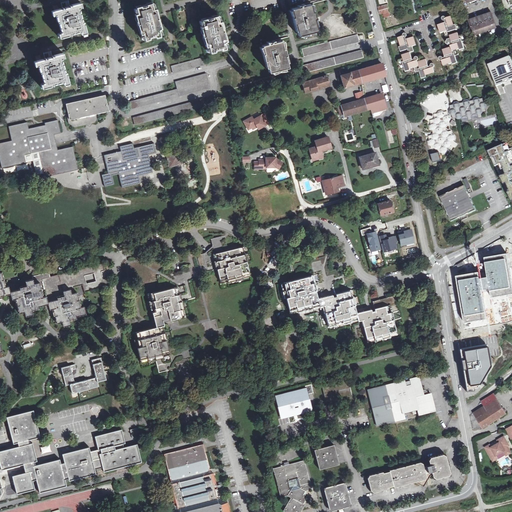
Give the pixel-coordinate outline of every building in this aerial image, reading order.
[(70,7),(59,9),(58,4),(53,6),(55,16),(56,16),(57,23),(59,22),(61,32),(60,33),(62,38),(71,35),(71,34),(81,31),(81,32),(86,31),(83,22),(82,22),(79,8),(78,3),(69,6),(70,7)] [(141,6),(136,7),(137,13),(135,14),(140,34),(143,34),(144,40),(149,39),(149,37),(154,36),(155,37),(160,36),(159,30),(161,29),(155,9),(153,9),(151,3),(146,4),(147,6),(141,7),(141,6)] [(314,12),(312,12),(310,4),(291,9),(293,17),(292,17),(294,25),(295,24),(298,36),(317,31),(314,19),(315,19),(314,12)] [(389,12),(387,5),(378,7),(380,14),(389,12)] [(473,36),(496,27),(492,13),(468,21),(473,36)] [(206,19),(201,20),(203,26),(200,27),(205,47),(208,46),(210,53),(215,52),(214,50),(220,48),(220,50),(225,49),(223,42),(226,42),(220,21),(218,22),(216,16),(211,17),(212,19),(206,20),(206,19)] [(447,22),(445,23),(437,25),(440,33),(444,32),(446,37),(450,36),(451,39),(447,40),(448,41),(447,42),(446,43),(447,44),(448,45),(449,45),(450,44),(452,44),(452,45),(451,46),(450,46),(451,47),(442,50),(445,58),(446,59),(444,60),(443,58),(442,57),(441,57),(440,58),(439,59),(440,60),(442,61),(443,66),(452,63),(457,62),(455,56),(459,55),(457,50),(459,49),(464,48),(462,42),(466,41),(465,35),(459,37),(458,33),(451,35),(450,32),(455,30),(454,25),(451,17),(446,18),(445,17),(443,17),(442,18),(442,19),(443,20),(444,21),(446,20),(447,22)] [(398,38),(400,47),(402,52),(408,50),(409,53),(402,55),(403,60),(399,61),(400,66),(403,65),(405,70),(410,69),(414,68),(415,72),(419,71),(421,77),(426,76),(434,73),(433,67),(433,66),(434,65),(433,64),(431,64),(430,65),(430,66),(431,68),(429,69),(428,67),(426,60),(418,62),(417,61),(418,60),(418,59),(417,58),(416,57),(415,58),(415,60),(415,61),(413,62),(412,60),(410,53),(414,52),(412,46),(416,45),(414,37),(406,40),(404,40),(404,37),(405,37),(406,37),(406,36),(406,35),(405,34),(404,34),(403,35),(403,36),(398,38)] [(304,56),(359,42),(357,35),(302,49),(304,56)] [(284,48),(283,49),(281,41),(262,46),(264,54),(263,54),(264,61),(266,61),(269,72),(287,67),(285,56),(286,56),(284,48)] [(308,72),(363,58),(361,51),(303,66),(303,68),(306,67),(308,72)] [(52,57),(42,60),(40,55),(35,56),(38,66),(40,73),(41,73),(44,83),(43,83),(44,88),(53,86),(53,84),(63,82),(68,81),(66,72),(65,73),(61,59),(62,58),(60,54),(52,56),(52,57)] [(488,66),(497,87),(504,84),(505,82),(508,80),(510,81),(511,80),(511,65),(509,57),(488,66)] [(173,73),(204,65),(202,58),(171,66),(173,73)] [(359,71),(362,83),(385,76),(382,64),(359,71)] [(362,83),(359,71),(340,76),(344,88),(362,83)] [(177,89),(163,93),(165,100),(210,88),(206,74),(175,82),(177,89)] [(326,76),(308,82),(311,91),(329,86),(326,76)] [(311,91),(308,82),(302,83),(305,93),(311,91)] [(263,99),(274,96),(273,91),(262,94),(263,99)] [(162,101),(160,94),(128,102),(130,110),(162,101)] [(370,109),(371,113),(378,111),(386,108),(381,94),(364,99),(367,110),(370,109)] [(104,95),(67,104),(69,114),(67,117),(68,123),(75,127),(86,125),(88,121),(92,123),(95,123),(97,119),(95,113),(108,110),(104,95)] [(135,125),(214,104),(212,97),(133,118),(135,125)] [(455,119),(458,121),(458,120),(461,120),(462,117),(465,117),(468,118),(468,121),(472,120),(471,118),(472,115),(476,115),(478,116),(478,119),(482,118),(481,115),(483,113),(486,112),(485,109),(487,107),(490,106),(489,103),(486,103),(484,102),(483,99),(479,99),(477,98),(474,99),(473,101),(469,102),(467,100),(464,101),(462,103),(459,104),(457,102),(454,103),(453,105),(449,106),(450,110),(449,112),(449,115),(452,116),(452,120),(455,119)] [(352,103),(355,113),(367,110),(364,99),(352,103)] [(348,115),(355,113),(352,103),(337,107),(340,118),(348,115)] [(443,113),(441,111),(438,112),(436,115),(434,116),(434,118),(433,121),(431,121),(430,121),(430,124),(429,126),(430,129),(432,131),(432,134),(431,136),(428,137),(429,139),(427,142),(428,145),(430,146),(431,150),(434,149),(436,150),(437,153),(440,153),(442,155),(445,154),(447,151),(446,148),(450,148),(451,146),(454,145),(453,142),(455,140),(454,136),(452,135),(451,132),(448,132),(446,131),(445,128),(447,126),(449,125),(449,123),(451,120),(450,117),(447,115),(447,112),(443,113)] [(265,125),(260,116),(253,120),(252,117),(243,122),(248,130),(252,128),(256,125),(257,127),(258,129),(265,125)] [(0,159),(2,168),(26,162),(24,155),(38,152),(44,174),(44,177),(78,169),(73,147),(58,150),(54,134),(60,133),(58,120),(44,124),(45,126),(28,129),(27,123),(9,127),(12,141),(0,143),(0,159)] [(328,137),(315,141),(317,147),(309,149),(312,159),(322,156),(321,151),(331,148),(328,137)] [(104,156),(109,174),(102,175),(105,186),(114,184),(112,175),(119,174),(122,187),(140,183),(138,176),(153,172),(148,155),(156,153),(154,144),(134,149),(133,144),(120,147),(121,152),(104,156)] [(511,153),(507,144),(489,152),(496,166),(501,163),(506,174),(500,176),(511,201),(511,153)] [(24,155),(26,162),(33,161),(36,175),(44,174),(38,152),(24,155)] [(166,155),(169,167),(180,165),(177,152),(166,155)] [(363,169),(371,166),(371,165),(378,163),(375,153),(359,157),(363,169)] [(279,169),(282,163),(279,161),(275,161),(275,158),(265,158),(266,160),(258,160),(258,162),(259,169),(266,169),(266,167),(275,167),(279,169)] [(323,182),(325,187),(328,186),(330,195),(339,192),(338,188),(344,186),(342,177),(323,182)] [(450,222),(460,217),(465,215),(475,211),(464,186),(439,197),(450,222)] [(393,204),(392,205),(390,200),(374,205),(375,212),(379,211),(380,215),(393,212),(392,208),(394,207),(393,204)] [(370,227),(361,230),(362,235),(367,234),(371,251),(380,249),(377,240),(375,240),(375,238),(377,237),(375,232),(372,233),(370,227)] [(415,243),(412,229),(403,231),(404,233),(398,235),(401,246),(415,243)] [(385,235),(379,237),(383,252),(396,248),(395,243),(394,243),(392,237),(388,238),(389,239),(386,240),(385,235)] [(211,239),(213,246),(205,253),(197,255),(202,273),(217,269),(221,282),(228,280),(242,276),(242,277),(250,275),(247,262),(246,262),(244,254),(243,254),(241,247),(228,251),(226,242),(224,236),(211,239)] [(358,319),(356,313),(355,308),(354,305),(352,298),(351,298),(349,291),(340,293),(336,281),(336,278),(339,277),(337,269),(333,270),(331,262),(334,261),(333,254),(290,265),(294,280),(284,283),(286,290),(285,290),(287,298),(286,298),(290,311),(297,309),(297,310),(319,304),(319,303),(326,302),(326,304),(341,301),(343,308),(332,311),(335,324),(343,322),(343,323),(358,319)] [(10,292),(11,293),(12,299),(16,298),(18,298),(22,312),(25,312),(26,316),(33,314),(32,310),(31,308),(38,306),(49,304),(50,310),(53,309),(55,308),(59,323),(62,322),(64,326),(71,325),(70,320),(69,318),(76,316),(86,314),(84,307),(81,308),(79,308),(75,293),(76,293),(74,287),(83,285),(85,292),(109,286),(103,264),(50,277),(44,279),(43,274),(33,277),(33,279),(25,281),(27,286),(27,288),(20,289),(17,290),(10,292)] [(156,327),(161,326),(164,325),(163,323),(162,318),(166,317),(165,314),(168,313),(170,319),(184,316),(182,309),(181,301),(196,298),(188,266),(181,268),(182,272),(175,274),(174,272),(162,275),(157,276),(161,291),(150,294),(151,301),(152,301),(154,308),(155,312),(152,312),(156,325),(156,327)] [(0,296),(1,296),(11,293),(10,292),(10,290),(9,286),(6,287),(3,288),(0,274),(0,296)] [(471,290),(471,292),(486,289),(484,284),(479,280),(463,284),(464,287),(467,287),(467,290),(471,290)] [(490,335),(498,334),(495,317),(489,291),(481,292),(482,294),(480,294),(480,293),(472,294),(481,337),(489,336),(488,334),(490,334),(490,335)] [(356,313),(358,319),(358,321),(366,319),(367,326),(364,327),(367,341),(374,339),(374,338),(389,334),(389,335),(396,333),(393,320),(400,318),(395,296),(382,299),(373,302),(376,314),(372,314),(371,310),(356,313)] [(161,326),(156,327),(153,328),(135,333),(137,340),(139,347),(137,348),(141,361),(148,360),(155,358),(159,372),(177,368),(176,364),(184,362),(185,366),(196,363),(190,341),(170,346),(169,340),(166,340),(164,333),(163,333),(161,326)] [(489,347),(466,351),(471,385),(483,383),(493,365),(489,347)] [(71,370),(76,369),(75,365),(62,368),(66,386),(70,384),(73,393),(99,387),(97,382),(106,380),(101,358),(92,361),(96,378),(75,383),(71,370)] [(431,393),(428,394),(423,395),(422,390),(419,377),(411,379),(411,380),(405,382),(404,381),(368,390),(377,425),(405,418),(403,413),(418,410),(420,414),(435,410),(431,393)] [(345,405),(354,403),(348,379),(322,386),(326,403),(343,398),(345,405)] [(293,413),(296,412),(311,409),(307,393),(313,391),(311,385),(305,386),(306,390),(277,397),(281,416),(293,413)] [(487,411),(500,404),(497,399),(493,394),(481,401),(485,407),(487,411)] [(487,411),(494,421),(506,414),(500,404),(487,411)] [(487,411),(485,407),(474,414),(476,418),(487,411)] [(0,489),(1,489),(0,483),(0,479),(13,476),(17,494),(35,489),(32,480),(37,479),(40,492),(66,486),(65,479),(69,478),(69,480),(95,473),(94,469),(103,467),(104,471),(141,462),(137,445),(124,448),(123,444),(125,443),(122,430),(96,437),(99,449),(90,452),(89,447),(63,454),(65,463),(61,464),(60,460),(36,466),(35,461),(37,461),(32,443),(30,444),(29,439),(40,437),(33,410),(7,417),(14,443),(18,442),(19,447),(0,451),(0,489)] [(494,421),(487,411),(476,418),(482,428),(494,421)] [(280,424),(305,420),(304,415),(279,418),(280,424)] [(133,439),(142,436),(139,428),(131,430),(133,439)] [(83,436),(84,443),(94,441),(92,434),(83,436)] [(506,455),(511,452),(508,447),(509,447),(504,437),(498,441),(500,444),(492,448),(490,445),(486,448),(492,460),(497,458),(496,457),(504,452),(506,455)] [(41,447),(42,454),(51,451),(49,445),(41,447)] [(231,511),(230,502),(219,505),(215,483),(216,483),(214,473),(210,474),(204,445),(165,453),(176,511),(231,511)] [(319,470),(339,464),(334,445),(314,450),(319,470)] [(411,483),(415,482),(428,478),(427,474),(432,472),(433,474),(434,479),(440,478),(442,478),(443,477),(450,475),(448,466),(449,465),(447,464),(445,454),(438,456),(436,455),(435,456),(429,458),(430,465),(424,467),(422,462),(389,471),(389,472),(383,473),(383,472),(367,476),(369,483),(368,485),(370,486),(371,493),(379,491),(381,491),(382,490),(387,489),(387,488),(393,486),(394,487),(398,486),(400,487),(401,485),(408,483),(410,484),(411,483)] [(304,494),(305,492),(306,491),(312,489),(304,460),(273,469),(281,497),(288,496),(291,498),(283,511),(285,511),(300,511),(301,511),(305,505),(303,504),(305,501),(304,494)] [(428,478),(415,482),(423,486),(430,475),(433,474),(432,472),(427,474),(428,478)] [(329,511),(351,505),(345,482),(323,488),(329,511)]
